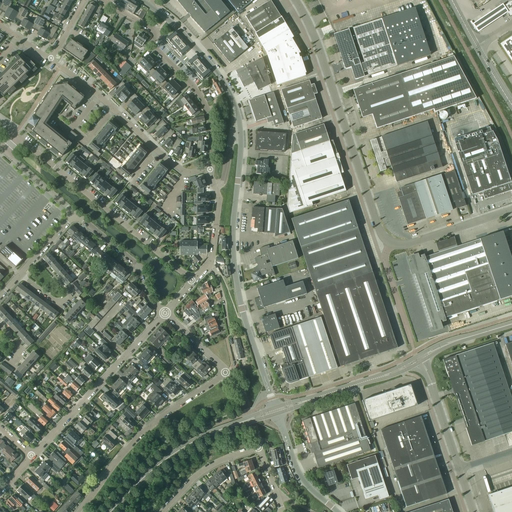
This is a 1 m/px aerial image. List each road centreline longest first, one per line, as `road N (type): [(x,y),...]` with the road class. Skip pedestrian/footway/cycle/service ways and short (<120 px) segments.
road 1 (tertiary): [(275,407),(233,264),(239,129)]
road 2 (tertiary): [(390,242),(379,231),(295,0)]
road 3 (residential): [(192,282),(0,125)]
road 4 (residential): [(209,169),(204,103),(150,43),(156,32),(101,0)]
road 5 (residential): [(79,511),(135,437),(226,371)]
road 6 (residential): [(30,455),(166,313)]
road 7 (secondary): [(110,511),(161,461),(248,419)]
road 8 (tertiary): [(239,129),(219,75),(146,2)]
road 9 (residential): [(74,214),(136,265),(166,313)]
road 10 (tertiary): [(390,242),(406,244),(511,209)]
road 11 (residential): [(160,511),(210,465),(259,446)]
